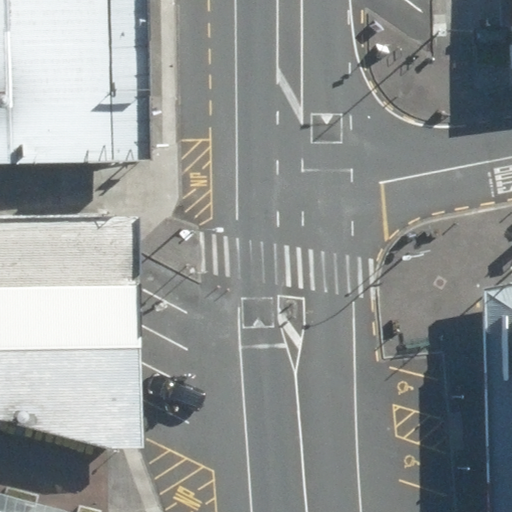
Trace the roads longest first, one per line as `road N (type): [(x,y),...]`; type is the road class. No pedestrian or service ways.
road 1 (secondary): [(291,194),(307,511)]
road 2 (residential): [(511,154),(291,194)]
road 3 (secondary): [(290,0),(291,194)]
